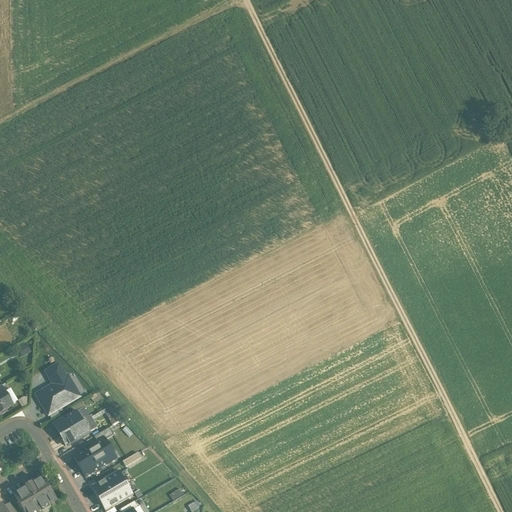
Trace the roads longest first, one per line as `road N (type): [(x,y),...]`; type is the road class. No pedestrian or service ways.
road 1 (track): [(249,0),(505,511)]
road 2 (track): [(218,511),(0,276)]
road 3 (track): [(0,126),(250,3)]
road 4 (residential): [(81,511),(30,427),(0,434)]
